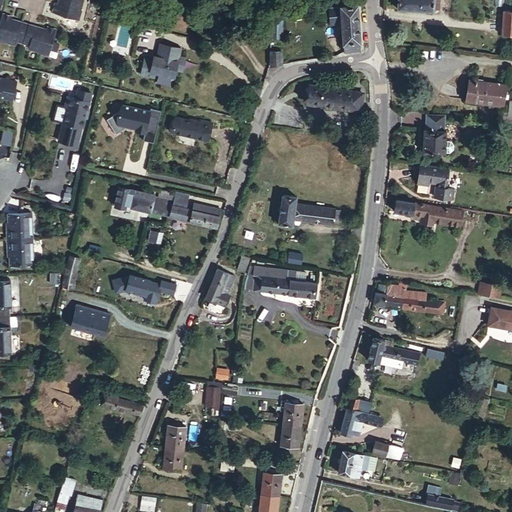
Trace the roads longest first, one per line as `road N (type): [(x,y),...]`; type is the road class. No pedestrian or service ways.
road 1 (residential): [(379,56),(290,71),(277,83),(114,511)]
road 2 (secondary): [(304,511),(361,298),(378,174),(379,56)]
